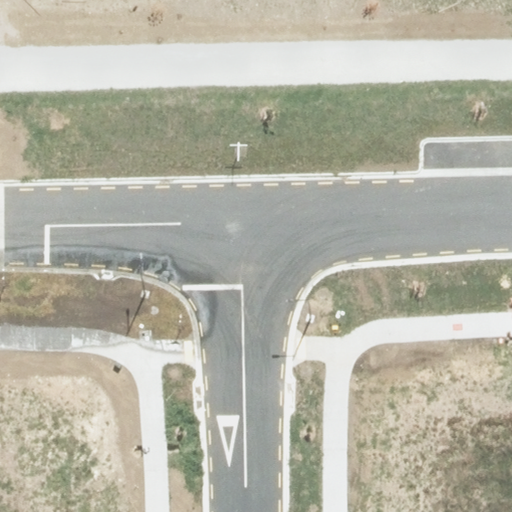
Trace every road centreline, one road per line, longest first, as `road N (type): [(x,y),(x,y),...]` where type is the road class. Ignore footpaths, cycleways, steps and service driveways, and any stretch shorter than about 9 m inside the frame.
road 1 (residential): [(249,511),(244,232)]
road 2 (residential): [(511,222),(244,232)]
road 3 (residential): [(244,232),(0,229)]
